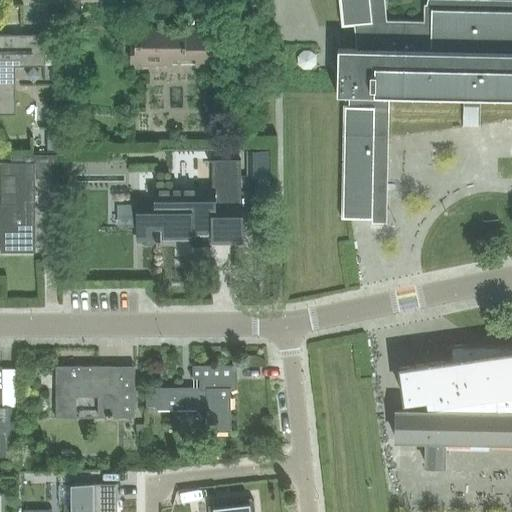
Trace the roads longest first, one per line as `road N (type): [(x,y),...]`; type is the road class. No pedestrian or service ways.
road 1 (residential): [(286,323),(0,325)]
road 2 (residential): [(511,277),(286,323)]
road 3 (residential): [(152,511),(152,483),(302,466)]
road 4 (unclassified): [(302,466),(286,323)]
